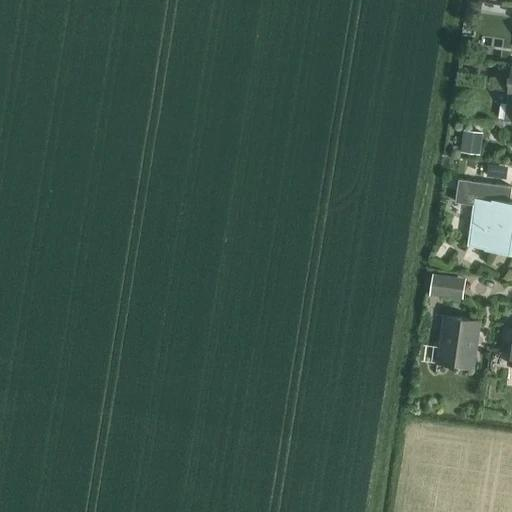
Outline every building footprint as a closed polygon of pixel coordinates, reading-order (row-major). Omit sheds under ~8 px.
[(472,1),(470,12),(481,14),(483,3),(472,1)] [(465,129),(462,151),(481,154),(484,132),(465,129)] [(505,249),(509,250),(511,250),(511,200),(511,192),(511,186),(460,179),(457,202),(475,204),(469,244),(505,250),(505,249)] [(431,294),(463,298),(466,279),(434,274),(431,294)] [(447,315),(440,364),(475,368),(479,339),(482,320),(447,315)]
